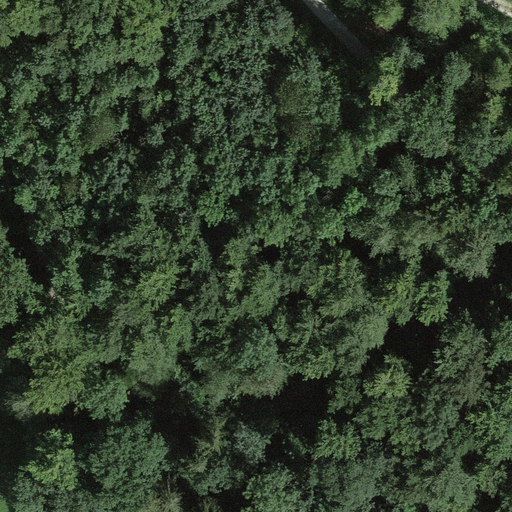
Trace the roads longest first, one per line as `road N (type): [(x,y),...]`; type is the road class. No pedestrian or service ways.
road 1 (track): [(0,144),(18,210),(96,399),(101,511)]
road 2 (track): [(313,0),(356,50),(511,190)]
